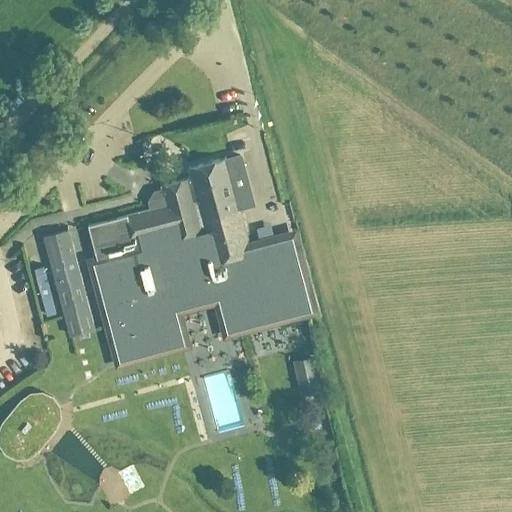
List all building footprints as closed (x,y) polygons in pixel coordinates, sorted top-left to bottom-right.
[(251,250),(238,202),(248,199),(236,154),(188,167),(191,176),(161,184),(167,204),(89,225),(124,355),(179,340),(170,306),(222,292),(231,325),(307,305),(290,240),(251,250)] [(12,194),(21,191),(16,180),(7,183),(12,194)] [(45,236),(72,337),(95,330),(68,230),(45,236)] [(294,359),(302,394),(322,389),(314,354),(294,359)] [(28,407),(4,437),(5,450),(15,458),(28,457),(53,426),(51,413),(41,405),(28,407)]
